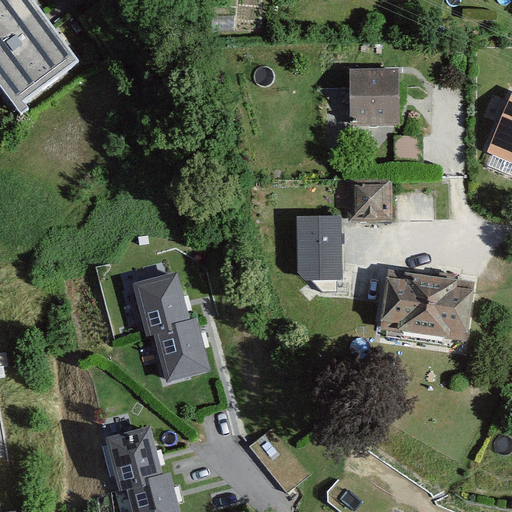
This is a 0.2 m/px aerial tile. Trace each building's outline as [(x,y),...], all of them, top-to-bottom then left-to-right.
[(81,66),(29,0),(0,0),(0,94),(20,122),(30,115),(24,108),(81,66)] [(399,79),(358,80),(358,128),(399,128),(399,79)] [(511,102),(489,157),(511,166),(511,102)] [(424,139),(397,139),(397,170),(424,170),(424,139)] [(394,183),(349,183),(350,226),(394,226),(394,183)] [(343,222),(299,223),(300,279),(305,286),(344,285),(343,222)] [(181,278),(139,287),(150,337),(161,335),(192,328),(181,278)] [(389,284),(382,334),(469,346),(476,296),(458,294),(459,286),(406,279),(405,286),(389,284)] [(192,328),(161,335),(172,385),(214,376),(203,326),(192,328)] [(97,430),(114,491),(129,486),(161,478),(144,418),(97,430)] [(180,511),(171,475),(161,478),(129,486),(135,511),(180,511)]
